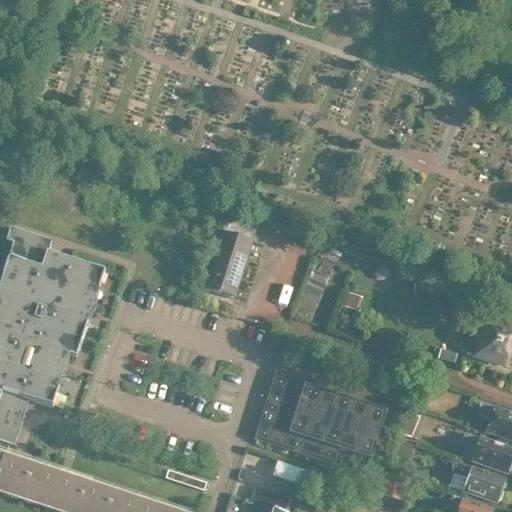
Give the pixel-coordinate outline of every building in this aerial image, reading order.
[(258,220),(229,210),(204,287),(234,296),(258,220)] [(21,415),(14,413),(19,398),(49,408),(55,390),(48,388),(60,354),(73,358),(84,324),(78,322),(89,288),(96,290),(102,270),(45,252),(49,241),(7,228),(3,241),(10,243),(0,274),(0,275),(7,277),(0,297),(0,461),(2,456),(6,445),(11,447),(21,415)] [(381,279),(385,277),(387,272),(384,267),(379,265),(374,268),(373,273),(375,278),(381,279)] [(346,291),(341,305),(352,309),(357,295),(346,291)] [(483,327),(474,355),(504,365),(511,340),(511,329),(480,319),(478,326),(483,327)] [(436,357),(452,362),(455,353),(439,347),(436,357)] [(305,383),(274,373),(252,440),(332,465),(337,449),(369,460),(385,411),(304,386),(305,383)] [(484,431),(511,440),(511,415),(510,415),(509,412),(493,407),(493,409),(480,404),(476,414),(489,419),(484,431)] [(404,411),(398,432),(411,437),(418,416),(404,411)] [(461,456),(472,460),(505,472),(511,451),(511,448),(464,432),(460,443),(465,445),(461,456)] [(391,455),(392,455),(404,459),(409,442),(397,438),(391,455)] [(447,465),(451,456),(441,453),(438,462),(447,465)] [(30,466),(2,456),(0,461),(0,488),(4,490),(3,494),(19,499),(30,466)] [(446,486),(494,503),(502,479),(455,463),(446,486)] [(57,475),(30,466),(19,499),(35,505),(36,500),(47,504),(46,508),(57,475)] [(203,483),(165,471),(163,478),(201,491),(203,483)] [(384,472),(378,493),(399,500),(406,479),(384,472)] [(75,511),(85,484),(57,475),(46,508),(47,508),(48,504),(59,508),(57,511),(75,511)] [(104,511),(111,492),(85,484),(75,511),(104,511)] [(254,505),(251,511),(283,511),(287,499),(253,488),(248,503),(254,505)] [(134,511),(138,501),(111,492),(104,511),(134,511)] [(455,511),(493,511),(494,510),(452,495),(448,506),(457,509),(455,511)] [(164,511),(165,510),(138,501),(134,511),(164,511)]
